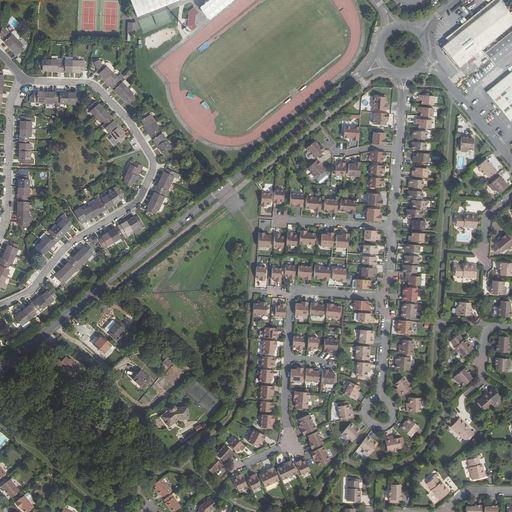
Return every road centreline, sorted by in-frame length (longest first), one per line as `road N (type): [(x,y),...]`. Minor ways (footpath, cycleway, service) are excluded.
road 1 (secondary): [(0,366),(360,78)]
road 2 (residential): [(19,82),(94,85),(127,118),(153,166),(132,205),(71,241),(26,292),(0,305)]
road 3 (residential): [(0,237),(9,103),(19,82)]
road 4 (track): [(43,331),(141,420),(160,424)]
